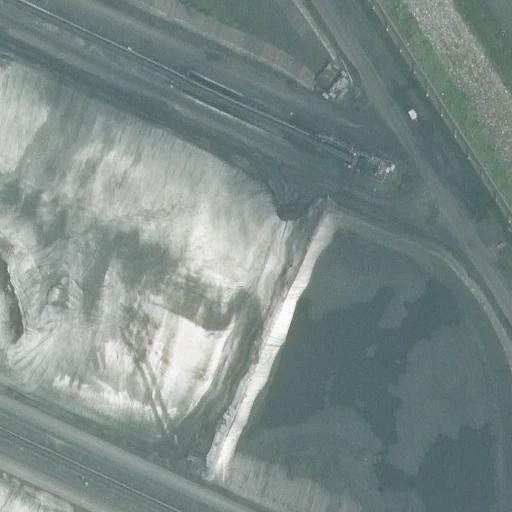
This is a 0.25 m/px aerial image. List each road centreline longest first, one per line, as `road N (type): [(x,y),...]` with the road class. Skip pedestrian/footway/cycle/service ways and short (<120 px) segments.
road 1 (track): [(311,0),(511,323)]
road 2 (track): [(82,0),(404,150)]
